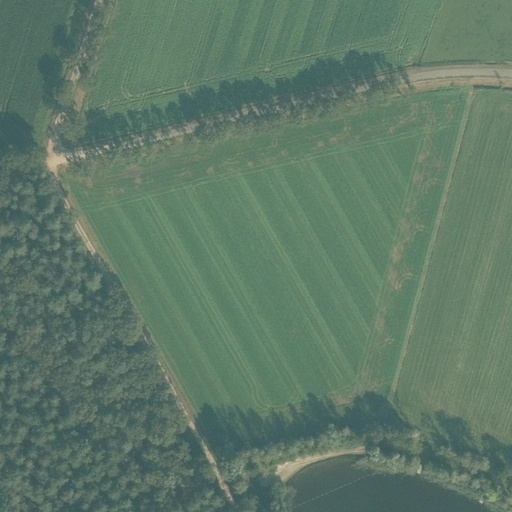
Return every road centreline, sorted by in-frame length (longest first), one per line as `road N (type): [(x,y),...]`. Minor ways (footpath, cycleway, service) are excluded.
road 1 (unclassified): [(511,75),(389,79),(50,158),(101,0)]
road 2 (track): [(0,173),(50,158),(250,511)]
